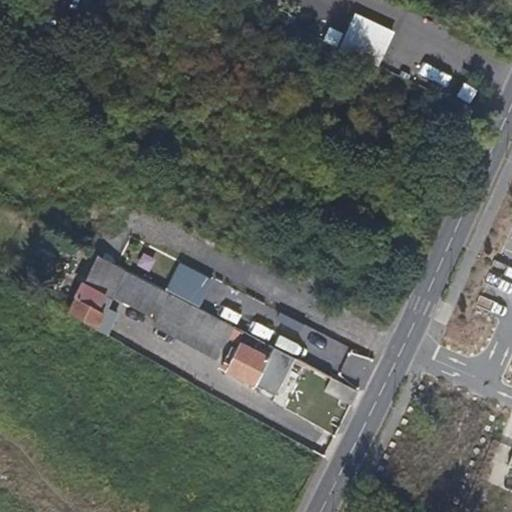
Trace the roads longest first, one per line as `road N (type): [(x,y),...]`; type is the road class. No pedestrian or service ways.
road 1 (secondary): [(403,345),(511,112)]
road 2 (unknown): [(511,83),(392,17),(314,0)]
road 3 (secondary): [(323,511),(403,345)]
